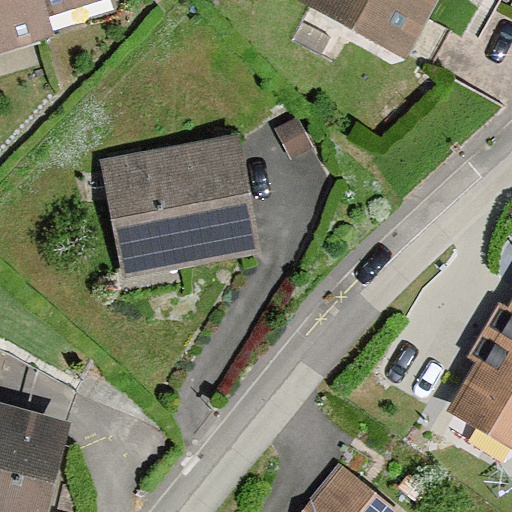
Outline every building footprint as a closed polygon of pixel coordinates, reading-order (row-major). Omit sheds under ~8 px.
[(0,0),(0,56),(44,45),(36,17),(31,0),(0,0)] [(31,0),(36,17),(97,0),(31,0)] [(438,0),(300,0),(298,5),(405,61),(438,0)] [(297,118),(275,129),(290,158),(312,147),(297,118)] [(238,128),(101,158),(127,277),(264,247),(238,128)] [(511,284),(438,410),(511,453),(511,284)] [(0,511),(45,511),(69,415),(0,397),(0,511)] [(385,511),(327,467),(292,511),(385,511)]
